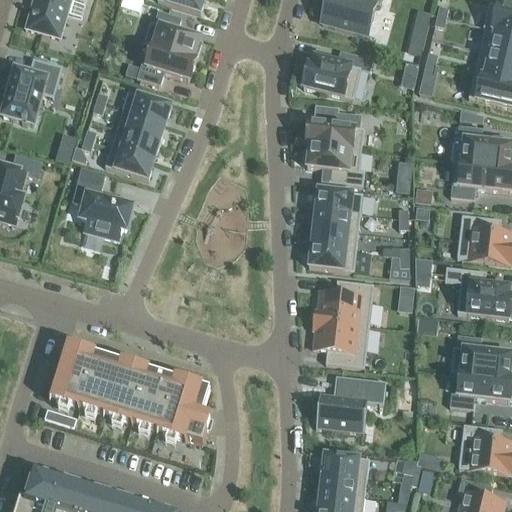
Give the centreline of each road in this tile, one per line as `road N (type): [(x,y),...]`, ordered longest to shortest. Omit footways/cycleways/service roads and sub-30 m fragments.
road 1 (residential): [(283,365),(275,58)]
road 2 (residential): [(230,44),(127,324)]
road 3 (residential): [(9,447),(213,511)]
road 4 (residential): [(217,511),(231,446),(218,349)]
road 5 (residential): [(9,447),(50,303)]
road 6 (residential): [(283,365),(288,511)]
